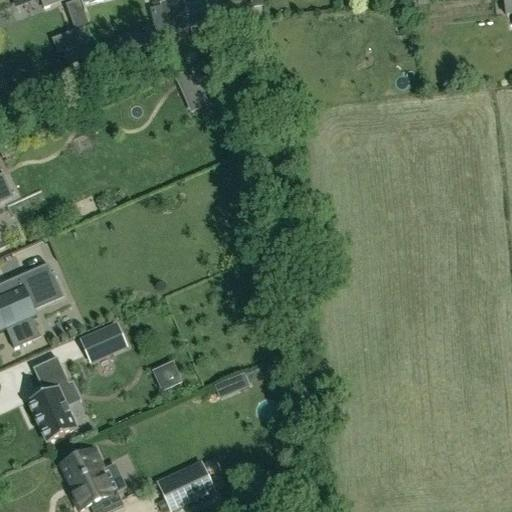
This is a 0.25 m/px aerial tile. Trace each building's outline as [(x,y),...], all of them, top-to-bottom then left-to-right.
[(12,0),(15,6),(32,0),(40,0),(44,9),(65,1),(64,0),(12,0)] [(168,38),(190,27),(182,0),(172,0),(159,3),(168,38)] [(511,0),(503,0),(505,17),(511,15),(511,0)] [(90,27),(83,7),(80,1),(66,6),(76,32),(90,27)] [(214,9),(200,11),(202,27),(216,26),(216,25),(214,9)] [(192,72),(180,77),(195,111),(207,106),(192,72)] [(31,324),(35,322),(28,305),(40,300),(40,299),(44,298),(45,301),(46,300),(59,294),(55,284),(57,283),(55,278),(53,279),(49,269),(0,289),(0,334),(10,330),(14,341),(11,342),(15,351),(25,347),(24,345),(37,339),(31,324)] [(91,366),(128,349),(117,324),(80,340),(91,366)] [(47,395),(29,403),(48,445),(76,432),(66,409),(58,391),(69,386),(57,359),(33,370),(40,384),(42,384),(47,395)] [(95,452),(62,467),(73,491),(70,492),(79,511),(81,511),(91,507),(93,511),(113,511),(123,507),(117,495),(117,494),(112,496),(101,473),(104,472),(104,471),(95,452)] [(201,467),(159,486),(171,511),(213,492),(201,467)]
